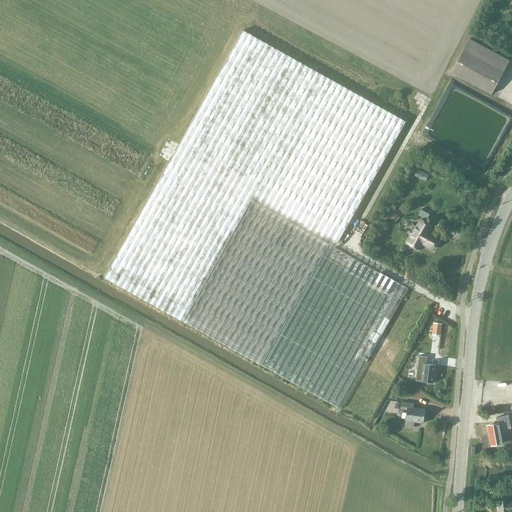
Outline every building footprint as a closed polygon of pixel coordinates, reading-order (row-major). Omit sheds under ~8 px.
[(261,365),(328,245),(335,248),(405,122),(242,32),(104,279),(182,321),(261,365)] [(468,39),(456,61),(450,73),(491,94),(509,60),(468,39)] [(429,214),(420,209),(417,215),(426,220),(429,214)] [(399,217),(392,210),(387,215),(393,222),(399,217)] [(432,249),(438,239),(427,233),(431,226),(420,220),(407,243),(418,249),(421,243),(432,249)] [(407,289),(335,248),(328,245),(261,365),(340,409),(377,343),(384,347),(388,340),(381,336),(407,289)] [(441,324),(437,323),(433,323),(431,335),(440,336),(441,324)] [(427,357),(424,357),(418,356),(416,367),(422,368),(421,381),(433,383),(435,365),(426,364),(427,357)] [(413,403),(407,402),(407,396),(399,395),(399,402),(401,403),(400,408),(406,409),(404,426),(413,427),(414,423),(423,423),(425,409),(413,408),(413,403)] [(501,442),(511,440),(509,423),(497,425),(497,424),(487,425),(490,446),(501,444),(501,442)] [(506,499),(497,500),(498,511),(511,511),(511,499),(506,500),(506,499)]
